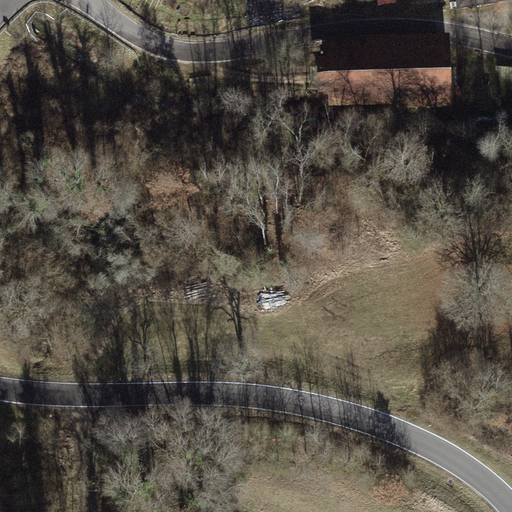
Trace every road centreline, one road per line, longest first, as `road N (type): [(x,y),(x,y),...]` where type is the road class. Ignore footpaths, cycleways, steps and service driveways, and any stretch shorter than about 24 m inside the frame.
road 1 (tertiary): [(511,504),(433,446),(337,408),(279,398),(0,392)]
road 2 (tertiary): [(79,0),(161,53),(335,36),(452,38),(511,57)]
